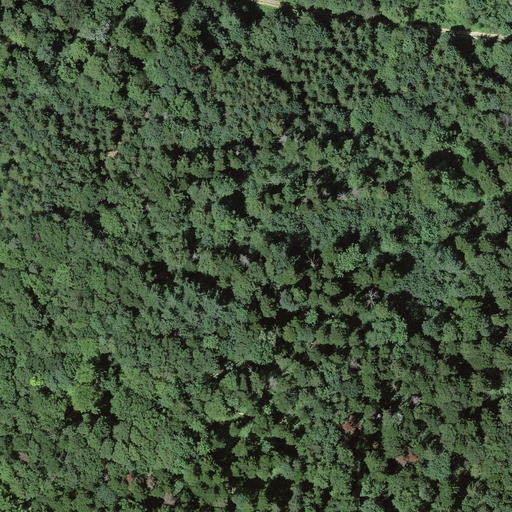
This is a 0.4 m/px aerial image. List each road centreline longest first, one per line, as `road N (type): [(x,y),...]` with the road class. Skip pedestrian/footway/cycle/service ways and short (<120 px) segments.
road 1 (track): [(304,234),(279,220),(253,185),(226,123),(187,86),(28,0)]
road 2 (track): [(511,38),(259,0)]
road 3 (track): [(392,511),(398,382)]
